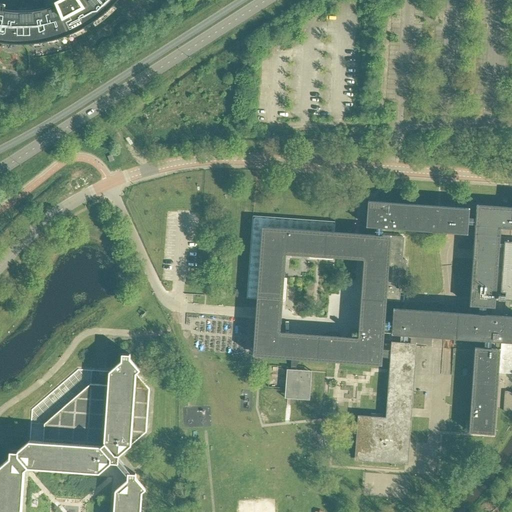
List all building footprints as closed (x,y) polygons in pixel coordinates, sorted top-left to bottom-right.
[(0,42),(3,43),(11,44),(17,44),(30,44),(44,42),(56,39),(69,35),(80,30),(83,29),(93,22),(99,18),(104,14),(114,5),(118,0),(61,0),(58,2),(57,0),(43,0),(46,9),(39,10),(28,12),(20,12),(15,12),(3,10),(4,6),(0,4),(0,42)] [(511,207),(477,205),(476,219),(468,219),(469,209),(368,202),(367,227),(377,227),(377,235),(334,232),(335,222),(253,216),(247,298),(257,299),(253,356),(292,359),(291,370),(287,370),(285,399),(310,401),(312,373),(296,371),(296,369),(299,359),(382,365),(382,358),(390,358),(386,418),(358,416),(355,462),(408,465),(416,344),(408,343),(408,335),(484,341),(484,348),(475,348),(469,433),(494,434),(500,349),(484,348),(485,341),(511,342),(511,317),(507,317),(509,301),(511,301),(511,242),(504,242),(504,245),(500,245),(501,228),(511,229),(511,207)] [(511,373),(511,344),(501,343),(499,373),(511,373)] [(0,511),(140,511),(142,494),(146,490),(136,479),(136,475),(135,474),(135,475),(131,474),(119,460),(119,456),(146,432),(149,389),(136,374),(140,371),(130,359),(130,356),(129,355),(129,354),(129,355),(122,354),(121,362),(109,372),(108,385),(90,384),(44,424),(43,442),(29,441),(17,452),(10,451),(10,458),(0,466),(0,511)] [(511,411),(511,392),(504,392),(503,411),(511,411)]
